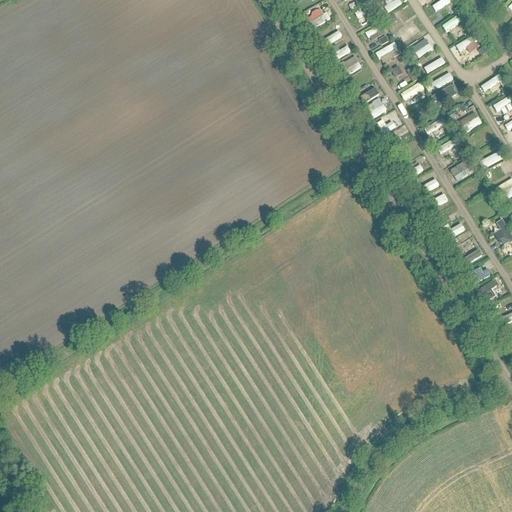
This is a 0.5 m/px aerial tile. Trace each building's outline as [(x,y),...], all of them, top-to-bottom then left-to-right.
[(444,0),(439,4),(444,10),(459,0),(444,0)] [(377,2),(363,10),(367,17),(380,9),(377,2)] [(466,14),(451,25),(455,31),(470,19),(466,14)] [(374,31),(377,36),(394,27),(391,21),(374,31)] [(341,32),(345,37),(350,34),(346,28),(341,32)] [(466,43),(470,50),(488,39),(483,32),(466,43)] [(387,58),(409,48),(405,41),(384,51),(387,58)] [(315,56),(307,42),(299,46),(307,61),(315,56)] [(356,44),(347,50),(350,56),(360,49),(356,44)] [(399,69),(404,79),(399,82),(401,87),(421,77),(416,69),(419,68),(415,61),(399,69)] [(444,81),(447,86),(461,77),(458,72),(444,81)] [(511,74),(511,72),(490,83),(493,89),(511,79),(511,74)] [(451,87),(435,96),(441,106),(456,97),(451,87)] [(385,112),(395,109),(392,99),(382,102),(385,112)] [(401,116),(388,124),(394,132),(406,124),(401,116)] [(439,124),(445,135),(451,132),(448,126),(456,122),(453,116),(439,124)] [(489,139),(492,144),(498,141),(495,136),(489,139)] [(448,153),(469,143),(466,137),(445,146),(448,153)] [(494,146),(500,160),(506,157),(500,143),(494,146)] [(430,172),(435,168),(427,158),(422,162),(430,172)] [(466,175),(481,172),(479,161),(464,164),(466,175)] [(470,185),(475,195),(495,185),(490,175),(470,185)] [(511,215),(488,229),(496,243),(499,241),(505,250),(511,245),(511,215)]
